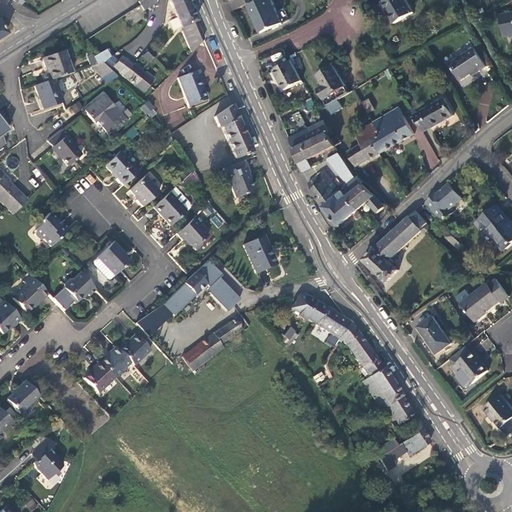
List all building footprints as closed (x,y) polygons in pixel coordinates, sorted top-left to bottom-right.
[(138,0),(139,1),(138,2),(143,11),(147,8),(154,4),(151,0),(138,0)] [(168,0),(190,52),(203,39),(185,0),(168,0)] [(230,0),(235,11),(246,6),(260,0),(230,0)] [(260,34),(276,27),(261,0),(260,0),(246,6),(254,24),(256,23),(260,34)] [(282,24),(271,0),(261,0),(276,27),(282,24)] [(414,12),(407,0),(384,0),(383,1),(395,23),(414,12)] [(511,12),(500,15),(505,36),(511,33),(511,12)] [(478,70),(486,65),(473,45),(449,62),(461,79),(477,68),(478,70)] [(106,49),(90,57),(95,65),(100,63),(105,62),(111,58),(106,49)] [(44,68),(48,81),(53,79),(70,73),(63,52),(41,59),(44,68)] [(146,53),(142,57),(148,62),(151,58),(146,53)] [(85,56),(90,66),(91,66),(95,65),(90,57),(89,54),(85,56)] [(118,61),(112,67),(123,77),(133,65),(122,56),(118,61)] [(109,70),(112,67),(118,61),(113,57),(111,58),(105,62),(100,63),(109,70)] [(302,80),(291,60),(273,69),(278,78),(279,77),(286,89),(302,80)] [(104,77),(110,71),(109,70),(100,63),(95,65),(91,66),(104,77)] [(319,87),(329,104),(337,99),(351,90),(335,63),(319,72),(325,83),(319,87)] [(144,75),(133,65),(123,77),(134,86),(136,84),(142,89),(152,77),(146,72),(144,75)] [(199,70),(177,79),(188,107),(206,99),(198,79),(202,78),(199,70)] [(61,102),(53,79),(48,81),(34,85),(38,97),(43,109),(61,102)] [(125,121),(103,94),(83,111),(93,123),(96,121),(108,136),(125,121)] [(445,97),(415,114),(424,130),(431,126),(432,127),(455,114),(445,97)] [(361,101),(366,113),(374,110),(369,98),(361,101)] [(342,107),(337,99),(329,104),(327,105),(331,113),(342,107)] [(79,101),(71,105),(75,113),(83,109),(79,101)] [(140,108),(151,119),(158,112),(147,101),(140,108)] [(214,117),(216,123),(235,113),(232,106),(214,117)] [(400,106),(390,112),(374,121),(380,132),(371,137),(380,152),(414,133),(400,106)] [(234,159),(251,152),(235,113),(216,123),(219,128),(221,128),(234,159)] [(310,128),(290,138),(304,172),(312,167),(309,160),(335,145),(331,139),(327,132),(329,131),(324,120),(310,128)] [(356,166),(380,152),(371,137),(380,132),(374,121),(355,131),(362,143),(348,151),(356,166)] [(131,140),(138,133),(132,126),(125,133),(131,140)] [(80,154),(60,130),(53,136),(47,140),(67,165),(80,154)] [(337,135),(331,139),(335,145),(340,141),(337,135)] [(112,173),(123,184),(138,170),(120,150),(104,164),(112,173)] [(327,159),(332,164),(344,157),(339,151),(327,159)] [(332,164),(347,181),(355,175),(355,174),(344,157),(332,164)] [(249,174),(243,161),(227,167),(241,197),(252,192),(253,188),(247,174),(249,174)] [(236,199),(241,197),(227,167),(222,170),(230,188),(232,190),(236,199)] [(324,170),(309,183),(312,190),(323,208),(337,196),(337,195),(334,192),(339,187),(324,170)] [(0,201),(12,214),(26,200),(7,181),(8,180),(4,175),(0,171),(0,201)] [(159,190),(145,175),(129,189),(132,193),(137,198),(136,199),(142,206),(159,190)] [(378,213),(381,209),(383,208),(385,205),(377,196),(355,175),(347,181),(345,183),(343,190),(358,209),(366,202),(378,213)] [(36,182),(39,187),(44,181),(41,178),(36,182)] [(39,187),(42,191),(48,186),(44,181),(39,187)] [(452,209),(465,198),(451,182),(427,202),(443,221),(454,211),(452,209)] [(42,191),(45,195),(40,200),(42,203),(54,195),(48,186),(42,191)] [(358,209),(343,190),(337,195),(337,196),(323,208),(326,212),(338,226),(358,209)] [(185,209),(169,191),(153,206),(159,212),(164,219),(169,224),(185,209)] [(207,217),(215,212),(210,204),(202,209),(207,217)] [(511,222),(496,204),(475,222),(482,230),(486,227),(499,242),(501,240),(507,248),(511,243),(511,222)] [(159,212),(153,206),(147,212),(153,218),(159,212)] [(428,222),(418,211),(411,217),(422,228),(428,222)] [(49,247),(68,229),(62,222),(60,224),(56,220),(49,212),(42,219),(41,224),(34,231),(34,234),(39,239),(42,239),(49,247)] [(217,213),(210,219),(218,228),(225,223),(217,213)] [(208,234),(193,217),(176,233),(183,240),(184,238),(190,244),(194,249),(201,243),(201,240),(208,234)] [(423,229),(422,228),(411,217),(395,231),(377,247),(374,248),(364,261),(379,274),(378,275),(378,278),(382,282),(384,281),(386,280),(388,282),(399,270),(392,263),(394,261),(392,258),(423,229)] [(459,249),(464,244),(457,238),(453,235),(445,236),(459,249)] [(269,247),(264,237),(244,246),(256,272),(275,264),(268,247),(269,247)] [(122,267),(130,260),(119,249),(121,247),(114,240),(97,257),(114,275),(122,267)] [(114,275),(97,257),(93,260),(93,264),(107,278),(111,278),(114,275)] [(206,283),(229,310),(241,300),(208,259),(195,272),(194,272),(161,303),(173,315),(206,283)] [(89,294),(96,288),(79,271),(72,278),(68,277),(64,282),(63,286),(68,292),(69,295),(72,298),(75,301),(86,291),(89,294)] [(43,299),(49,294),(32,275),(31,275),(25,281),(28,284),(14,297),(27,312),(30,309),(34,306),(35,307),(38,303),(38,299),(43,299)] [(509,295),(496,278),(488,284),(487,282),(470,295),(466,290),(457,297),(461,302),(460,303),(475,322),(484,315),(482,314),(500,300),(501,302),(509,295)] [(325,307),(304,294),(298,296),(290,308),(294,311),(300,314),(315,323),(325,307)] [(14,325),(21,319),(4,300),(0,303),(0,330),(2,333),(8,327),(12,323),(14,325)] [(349,322),(325,307),(315,323),(339,338),(349,322)] [(235,340),(237,341),(242,338),(241,334),(238,330),(241,328),(239,326),(243,323),(239,315),(217,329),(182,357),(192,370),(207,359),(222,347),(219,343),(233,334),(233,337),(235,340)] [(453,342),(434,315),(419,326),(436,351),(444,345),(446,347),(453,342)] [(369,349),(349,322),(339,338),(337,341),(341,343),(342,340),(346,343),(369,376),(363,381),(381,408),(386,405),(391,412),(395,418),(398,423),(412,414),(369,349)] [(289,344),(297,335),(294,332),(294,331),(289,326),(282,334),(283,335),(287,339),(286,341),(289,344)] [(119,349),(129,360),(132,363),(149,348),(134,332),(128,338),(129,339),(126,342),(119,349)] [(114,376),(120,370),(129,360),(119,349),(115,345),(111,348),(109,350),(110,351),(100,361),(114,376)] [(454,356),(458,362),(471,351),(466,346),(454,356)] [(473,383),(488,371),(482,363),(477,357),(478,356),(473,350),(471,351),(458,362),(453,367),(458,373),(457,376),(465,386),(469,385),(473,382),(473,383)] [(210,362),(207,359),(192,370),(194,374),(210,362)] [(97,391),(114,376),(100,361),(99,360),(93,365),(94,367),(89,371),(84,377),(97,391)] [(194,374),(197,377),(212,365),(210,362),(194,374)] [(317,383),(326,378),(322,371),(313,377),(317,383)] [(19,412),(38,394),(25,379),(16,388),(6,398),(19,412)] [(511,408),(500,395),(484,408),(489,415),(490,414),(495,420),(501,427),(502,426),(508,434),(511,430),(511,408)] [(0,429),(11,420),(0,408),(0,429)] [(390,422),(395,418),(391,412),(386,415),(390,422)] [(429,441),(421,429),(397,445),(384,454),(380,457),(388,469),(394,465),(391,460),(406,451),(408,455),(429,441)] [(62,459),(50,447),(54,443),(48,436),(37,447),(42,453),(36,459),(33,461),(35,463),(36,466),(48,478),(62,465),(62,459)] [(379,447),(384,454),(397,445),(392,438),(379,447)] [(30,453),(36,459),(42,453),(37,447),(30,453)] [(24,504),(29,511),(38,507),(33,498),(24,504)]
